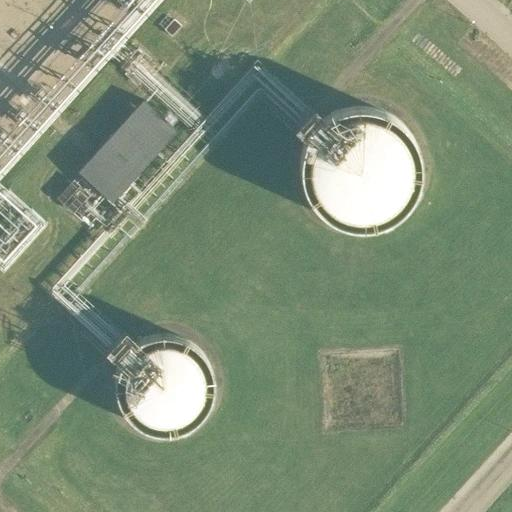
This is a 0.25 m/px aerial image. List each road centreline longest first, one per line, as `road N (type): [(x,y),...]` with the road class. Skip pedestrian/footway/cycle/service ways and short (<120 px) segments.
road 1 (track): [(418,0),(323,99)]
road 2 (track): [(0,476),(88,380)]
